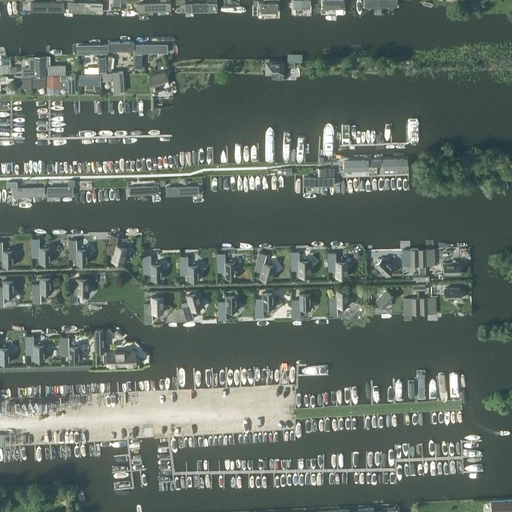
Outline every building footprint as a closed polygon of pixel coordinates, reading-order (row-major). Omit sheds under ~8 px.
[(63,3),(30,3),(30,11),(62,11),(63,3)] [(100,3),(67,3),(67,12),(101,13),(100,3)] [(169,3),(136,4),(137,12),(169,11),(169,3)] [(277,3),(260,3),(259,12),(276,12),(277,3)] [(132,41),(108,42),(108,51),(132,50),(132,41)] [(167,44),(134,44),(134,54),(168,54),(167,44)] [(106,54),(106,45),(74,45),(74,54),(106,54)] [(29,70),(21,70),(21,76),(33,75),(33,71),(43,71),(43,56),(28,56),(29,70)] [(99,58),(98,73),(103,72),(103,71),(107,70),(108,60),(107,60),(107,59),(99,58)] [(284,61),(265,60),(265,75),(275,75),(275,79),(282,79),(282,75),(284,75),(284,61)] [(0,64),(0,73),(9,74),(9,65),(0,64)] [(66,64),(50,65),(50,75),(60,75),(66,75),(66,64)] [(165,70),(149,74),(151,91),(157,89),(161,88),(159,80),(167,78),(165,70)] [(106,73),(103,73),(103,78),(104,82),(113,81),(114,94),(121,93),(125,92),(124,71),(119,72),(119,73),(113,73),(112,74),(106,74),(106,73)] [(79,73),(79,84),(85,84),(85,88),(94,88),(94,84),(100,83),(100,73),(79,73)] [(59,87),(59,77),(47,77),(47,87),(59,87)] [(31,93),(31,87),(31,78),(15,78),(14,93),(19,93),(19,87),(24,87),(24,93),(31,93)] [(45,78),(32,78),(32,87),(45,87),(45,78)] [(406,158),(382,159),(382,170),(407,169),(406,158)] [(367,159),(343,160),(343,171),(359,170),(368,170),(367,159)] [(333,177),(302,178),(303,186),(333,185),(333,177)] [(156,186),(130,188),(130,195),(156,193),(156,186)] [(72,187),(46,188),(46,196),(72,195),(72,187)] [(43,188),(12,188),(12,197),(43,196),(43,188)] [(119,236),(110,234),(106,252),(112,254),(111,260),(124,264),(126,254),(128,253),(127,250),(128,247),(124,246),(123,243),(120,245),(117,244),(119,236)] [(39,238),(31,238),(32,256),(39,256),(39,262),(50,262),(50,254),(53,251),(50,248),(50,247),(48,247),(45,244),(43,247),(39,247),(39,238)] [(76,239),(68,240),(69,257),(76,257),(76,263),(87,263),(87,255),(90,252),(87,249),(87,248),(85,248),(82,245),(80,248),(76,248),(76,239)] [(2,241),(0,241),(0,259),(2,259),(2,265),(13,265),(13,257),(16,254),(13,251),(13,250),(12,250),(9,247),(6,250),(3,250),(2,241)] [(418,266),(417,250),(401,251),(402,267),(418,266)] [(433,250),(417,250),(418,266),(434,266),(433,250)] [(299,251),(291,251),(291,269),(299,269),(299,275),(310,275),(309,267),(312,264),(309,261),(309,260),(308,260),(305,257),(302,260),(299,260),(299,251)] [(266,254),(258,252),(254,269),(261,271),(260,277),(271,280),(272,272),(276,270),(274,266),(274,265),(273,264),(271,261),(267,263),(264,263),(266,254)] [(336,252),(328,252),(328,270),(336,270),(336,276),(347,276),(347,268),(349,265),(346,262),(346,261),(345,261),(342,258),(339,261),(336,261),(336,252)] [(225,253),(217,253),(217,271),(225,271),(225,277),(236,276),(235,269),(238,266),(235,263),(235,262),(234,262),(231,259),(228,262),(225,262),(225,253)] [(151,255),(143,255),(143,273),(150,273),(151,279),(162,278),(161,271),(164,268),(161,265),(161,263),(160,263),(157,261),(154,264),(151,264),(151,255)] [(188,256),(180,256),(180,274),(188,274),(188,280),(199,279),(199,272),(201,269),(198,266),(198,264),(197,264),(194,262),(191,265),(188,265),(188,256)] [(377,263),(375,265),(385,275),(388,272),(392,268),(387,263),(387,259),(383,259),(382,258),(381,259),(377,259),(377,263)] [(450,264),(444,264),(444,275),(458,274),(458,271),(461,268),(458,265),(458,264),(456,264),(453,261),(450,264)] [(51,277),(39,277),(40,283),(31,283),(32,301),(40,301),(40,293),(44,293),(46,295),(49,293),(51,293),(51,290),(54,287),(51,285),(51,277)] [(89,277),(76,278),(76,284),(69,284),(70,303),(78,303),(78,295),(89,294),(89,277)] [(14,280),(2,280),(2,286),(0,286),(0,303),(3,303),(3,296),(7,296),(9,298),(12,295),(14,295),(14,293),(17,290),(14,287),(14,280)] [(458,288),(444,289),(444,300),(451,300),(454,302),(457,299),(458,299),(458,298),(461,295),(458,292),(458,288)] [(347,290),(336,290),(336,296),(329,296),(329,314),(337,314),(337,305),(341,305),(343,307),(346,305),(348,305),(348,303),(350,300),(347,297),(347,290)] [(392,298),(385,291),(376,301),(378,303),(378,307),(382,307),(383,308),(384,307),(388,307),(388,303),(392,298)] [(197,292),(187,295),(188,301),(181,303),(186,320),(194,318),(191,309),(195,308),(198,310),(200,306),(201,306),(201,305),(203,301),(199,299),(197,292)] [(273,292),(262,292),(262,298),(255,298),(255,316),(263,316),(263,307),(267,307),(269,309),(272,306),(274,306),(274,305),(276,302),(273,299),(273,292)] [(310,293),(299,293),(299,299),(292,299),(293,317),(300,317),(300,308),(304,308),(306,310),(309,308),(311,308),(311,306),(313,303),(310,300),(310,293)] [(236,294),(225,295),(225,301),(218,301),(218,319),(226,319),(226,310),(230,310),(232,312),(235,309),(237,309),(237,308),(239,305),(236,302),(236,294)] [(151,303),(144,303),(144,321),(152,321),(152,311),(155,311),(158,314),(161,311),(163,311),(163,310),(165,307),(162,304),(162,296),(151,297),(151,303)] [(434,298),(418,299),(419,314),(435,314),(434,298)] [(418,299),(402,299),(403,315),(419,314),(418,299)] [(104,329),(95,329),(95,353),(104,352),(104,329)] [(34,335),(25,335),(25,354),(33,354),(33,360),(45,360),(45,351),(47,348),(45,346),(45,344),(42,344),(39,341),(36,344),(34,344),(34,335)] [(69,336),(60,336),(60,355),(68,355),(68,361),(80,361),(80,352),(82,349),(80,347),(80,345),(77,345),(74,342),(71,345),(69,345),(69,336)] [(0,362),(10,363),(10,354),(12,351),(10,349),(10,346),(7,346),(4,343),(1,346),(0,346),(0,362)] [(136,350),(106,350),(106,366),(136,365),(136,350)] [(511,511),(511,498),(490,500),(490,511),(511,511)]
